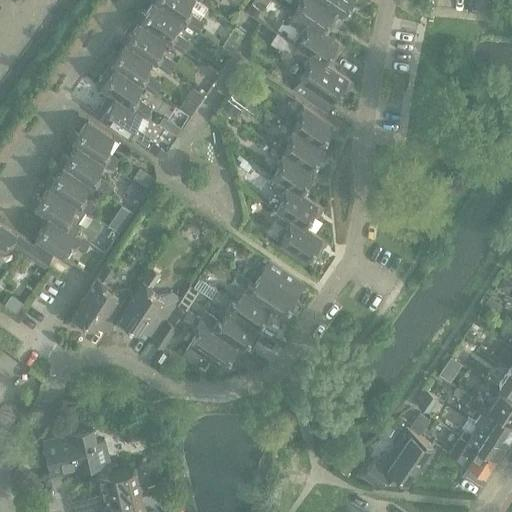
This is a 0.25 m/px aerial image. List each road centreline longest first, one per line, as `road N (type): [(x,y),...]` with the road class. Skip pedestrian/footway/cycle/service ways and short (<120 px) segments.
road 1 (residential): [(389,0),(351,258),(272,372),(227,391),(170,388),(120,357),(66,358)]
road 2 (residential): [(0,478),(50,409),(66,358)]
